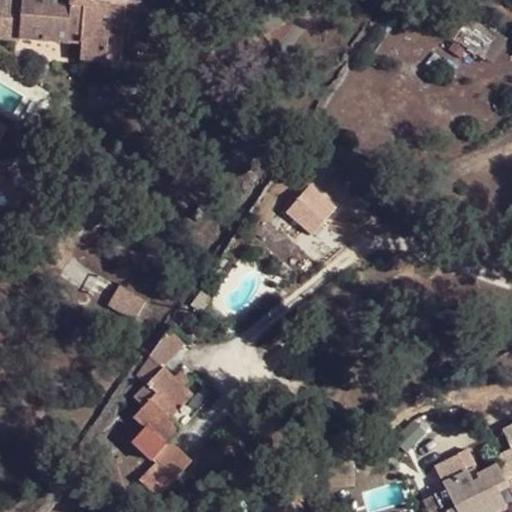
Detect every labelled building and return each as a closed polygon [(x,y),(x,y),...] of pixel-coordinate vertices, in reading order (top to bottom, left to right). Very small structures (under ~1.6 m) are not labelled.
[(17,12),(0,10),(0,50),(16,51),(17,49),(78,52),(77,69),(119,70),(120,40),(142,41),(143,8),(121,7),(121,8),(94,7),(93,0),(67,0),(67,6),(17,4),(17,12)] [(492,61),(504,36),(467,18),(454,44),(492,61)] [(145,303),(120,288),(109,306),(135,321),(145,303)] [(199,395),(185,359),(164,367),(167,377),(150,385),(157,407),(136,416),(146,441),(177,426),(171,408),(199,395)] [(511,422),(503,427),(511,446),(491,457),(496,466),(476,475),(473,466),(462,471),(438,482),(441,488),(452,511),(503,511),(492,488),(511,479),(511,422)] [(430,465),(438,482),(462,471),(453,453),(430,465)] [(452,511),(441,488),(418,500),(423,511),(452,511)]
